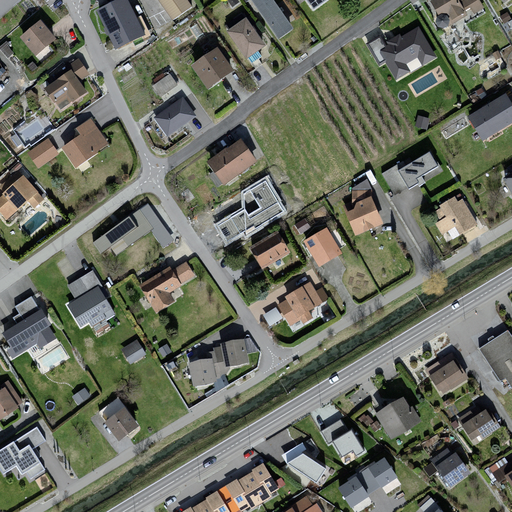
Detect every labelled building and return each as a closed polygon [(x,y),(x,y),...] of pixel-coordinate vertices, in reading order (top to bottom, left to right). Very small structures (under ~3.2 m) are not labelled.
[(0,0),(0,14),(16,0),(0,0)] [(123,0),(115,0),(92,11),(111,49),(140,34),(123,0)] [(184,0),(155,0),(170,21),(190,7),(184,0)] [(245,0),(273,40),(288,30),(267,0),(245,0)] [(300,0),(309,10),(322,0),(300,0)] [(430,0),(427,2),(442,28),(470,11),(471,14),(481,8),(476,0),(430,0)] [(223,31),(241,59),(260,46),(241,19),(223,31)] [(51,38),(36,20),(16,37),(31,55),(51,38)] [(417,25),(375,48),(394,80),(435,57),(417,25)] [(187,65),(203,89),(229,72),(213,48),(187,65)] [(84,73),(75,60),(47,80),(51,84),(41,91),(49,102),(51,101),(59,111),(70,103),(69,101),(83,92),(75,81),(84,73)] [(153,83),(160,95),(179,83),(172,72),(153,83)] [(184,95),(154,116),(168,136),(198,114),(184,95)] [(465,116),(478,140),(511,120),(511,111),(502,95),(465,116)] [(106,145),(88,119),(72,129),(77,135),(59,148),(72,167),(106,145)] [(56,155),(45,140),(25,154),(36,170),(56,155)] [(222,149),(202,162),(219,187),(252,164),(236,141),(223,151),(222,149)] [(400,160),(377,173),(392,198),(438,171),(428,153),(404,167),(400,160)] [(511,170),(498,179),(510,198),(511,197),(511,170)] [(41,200),(19,175),(0,192),(0,214),(4,218),(24,200),(31,209),(41,200)] [(475,225),(459,199),(454,202),(451,196),(435,206),(442,218),(433,224),(439,235),(451,228),(456,236),(475,225)] [(350,210),(342,214),(351,236),(377,225),(366,198),(352,204),(350,210)] [(125,217),(91,244),(99,254),(107,248),(114,257),(151,229),(137,211),(126,219),(125,217)] [(338,254),(323,228),(299,242),(315,268),(338,254)] [(287,253),(273,232),(246,249),(259,270),(287,253)] [(165,268),(135,287),(152,314),(173,302),(168,294),(178,287),(177,286),(192,276),(183,262),(168,272),(165,268)] [(74,301),(65,306),(77,327),(88,321),(96,334),(108,326),(105,321),(113,316),(97,289),(100,288),(90,272),(65,287),(74,301)] [(298,288),(281,298),(283,302),(275,307),(286,326),(297,320),(301,326),(311,320),(306,312),(320,304),(309,284),(299,290),(298,288)] [(20,321),(0,332),(0,347),(8,360),(34,344),(38,350),(55,340),(30,297),(12,307),(20,321)] [(511,343),(504,332),(476,349),(496,381),(503,377),(511,390),(511,343)] [(134,340),(119,349),(129,365),(144,355),(134,340)] [(243,362),(239,341),(217,345),(218,348),(210,349),(211,353),(208,353),(209,359),(185,364),(190,387),(213,382),(212,379),(219,378),(219,375),(224,374),(227,366),(243,362)] [(165,344),(158,349),(162,356),(170,352),(165,344)] [(450,353),(424,368),(439,393),(465,378),(450,353)] [(0,417),(20,405),(8,385),(0,389),(0,417)] [(83,389),(69,398),(75,406),(88,397),(83,389)] [(400,397),(370,414),(385,440),(415,423),(400,397)] [(455,420),(471,444),(497,427),(481,403),(455,420)] [(121,408),(101,421),(114,442),(135,429),(121,408)] [(33,424),(0,445),(0,473),(11,466),(18,476),(22,473),(28,481),(43,472),(29,450),(43,440),(33,424)] [(364,451),(352,430),(333,441),(342,457),(353,450),(356,455),(364,451)] [(426,463),(444,489),(466,473),(448,448),(426,463)] [(325,468),(302,453),(288,464),(317,482),(325,468)] [(398,477),(385,457),(369,468),(382,488),(398,477)] [(511,462),(498,472),(511,494),(511,462)] [(188,508),(181,511),(238,511),(274,492),(260,467),(188,508)] [(369,496),(356,476),(340,487),(353,507),(369,496)] [(305,497),(282,511),(314,511),(311,507),(305,497)]
